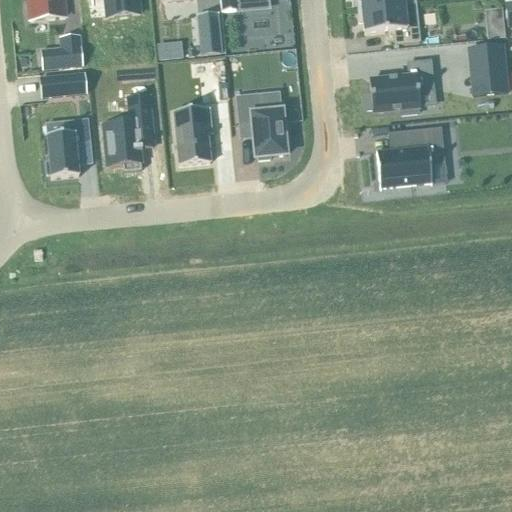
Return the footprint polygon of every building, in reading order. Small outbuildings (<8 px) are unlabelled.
[(65,0),(25,0),(28,23),(67,20),(65,0)] [(139,25),(137,0),(96,0),(100,41),(122,40),(121,26),(139,25)] [(219,0),(221,15),(237,13),(236,1),(251,0),(219,0)] [(359,0),(356,1),(357,13),(416,7),(415,0),(359,0)] [(416,7),(357,13),(358,26),(362,25),(363,37),(393,34),(395,47),(420,44),(416,7)] [(502,11),(484,12),(487,42),(505,41),(502,11)] [(218,16),(196,18),(200,58),(222,56),(218,16)] [(60,52),(40,53),(42,74),(82,70),(79,38),(59,40),(60,52)] [(500,44),(471,47),(478,106),(507,103),(500,44)] [(210,79),(201,80),(203,106),(229,104),(225,62),(209,64),(210,79)] [(408,78),(369,82),(372,117),(420,113),(418,94),(433,93),(430,64),(407,67),(408,78)] [(84,76),(39,80),(41,102),(60,100),(85,98),(86,98),(84,76)] [(130,124),(104,126),(108,170),(123,169),(123,175),(140,173),(139,155),(141,154),(141,151),(153,150),(151,130),(148,97),(128,99),(130,124)] [(261,97),(235,99),(238,129),(249,128),(252,164),(289,160),(284,110),(263,112),(261,97)] [(210,112),(175,115),(180,169),(212,166),(210,141),(213,141),(210,112)] [(48,164),(45,165),(46,178),(49,178),(50,181),(79,178),(76,146),(90,144),(87,122),(63,124),(65,137),(45,139),(48,164)] [(389,152),(375,154),(380,193),(431,187),(429,166),(444,165),(441,130),(387,136),(389,152)]
